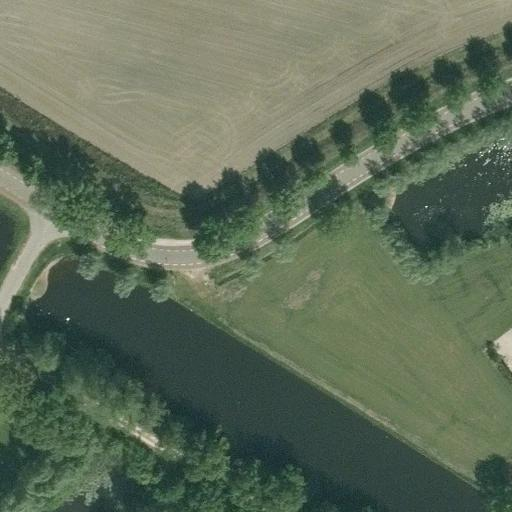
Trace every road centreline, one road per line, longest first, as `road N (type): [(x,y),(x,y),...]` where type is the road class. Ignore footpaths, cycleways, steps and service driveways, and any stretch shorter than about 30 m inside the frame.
road 1 (unclassified): [(55,212),(149,256),(222,252),(437,124),(511,92)]
road 2 (track): [(0,350),(267,511)]
